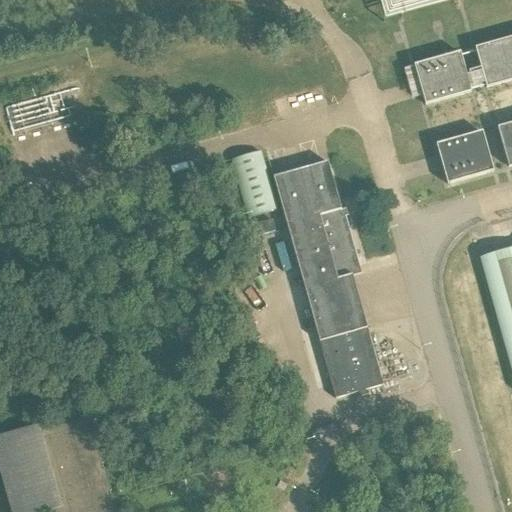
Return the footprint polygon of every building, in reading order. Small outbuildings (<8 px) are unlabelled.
[(511,81),(511,39),(476,50),(486,89),(511,81)] [(415,67),(422,95),(425,106),(471,93),(460,54),(415,67)] [(511,166),(511,125),(498,129),(509,168),(511,166)] [(437,146),(440,157),(448,185),(493,172),(482,134),(437,146)] [(234,159),(245,219),(278,213),(266,153),(234,159)] [(328,163),(273,179),(336,400),(359,393),(358,390),(365,388),(366,391),(383,386),(363,313),(361,314),(360,310),(362,310),(352,277),(361,275),(345,218),(341,219),(339,211),(341,211),(328,163)] [(511,246),(479,256),(511,370),(511,246)] [(110,511),(106,497),(110,496),(89,419),(40,433),(38,427),(0,437),(0,473),(6,495),(7,495),(12,511),(52,511),(53,511),(110,511)] [(511,420),(495,425),(511,491),(511,420)]
